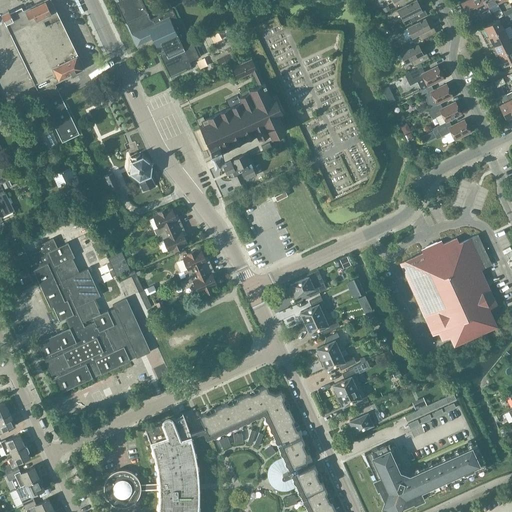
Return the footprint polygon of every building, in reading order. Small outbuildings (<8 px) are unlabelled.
[(79,134),(62,98),(55,84),(85,69),(51,0),(43,0),(24,10),(11,16),(9,11),(1,15),(38,92),(39,91),(43,99),(42,100),(62,142),(79,134)] [(114,0),(136,46),(153,39),(158,49),(163,47),(165,52),(160,55),(170,77),(192,67),(190,61),(201,56),(193,39),(188,42),(173,9),(151,19),(141,0),(114,0)] [(241,0),(227,0),(233,12),(245,6),(241,0)] [(415,0),(397,9),(403,20),(409,17),(411,23),(427,15),(424,9),(421,11),(415,0)] [(471,0),(465,0),(461,2),(468,18),(478,13),(471,0)] [(471,0),(478,13),(488,8),(483,0),(471,0)] [(425,18),(406,27),(412,38),(418,35),(420,40),(436,33),(433,27),(430,28),(425,18)] [(484,27),(489,37),(504,29),(499,19),(484,27)] [(227,20),(223,22),(228,33),(232,31),(227,20)] [(390,32),(394,41),(407,35),(404,26),(390,32)] [(489,37),(494,46),(509,39),(504,29),(489,37)] [(511,49),(511,44),(509,39),(494,46),(498,56),(511,49)] [(418,44),(399,53),(405,64),(411,61),(413,66),(416,65),(420,63),(429,59),(426,53),(423,54),(418,44)] [(511,49),(498,56),(503,66),(511,61),(511,49)] [(197,119),(196,119),(201,129),(201,130),(206,141),(210,149),(215,159),(223,156),(222,152),(257,136),(259,141),(270,135),(271,138),(286,132),(279,116),(285,113),(277,95),(270,98),(264,85),(266,84),(264,82),(263,83),(252,58),(232,67),(238,79),(253,72),(259,84),(240,93),(241,96),(239,97),(238,95),(226,101),(229,108),(205,120),(203,116),(197,119)] [(417,81),(421,89),(427,86),(428,86),(431,85),(443,79),(437,66),(424,72),(422,67),(418,69),(409,73),(414,83),(417,81)] [(404,73),(396,74),(398,86),(406,84),(404,73)] [(431,107),(436,104),(437,104),(440,103),(452,96),(446,84),(433,90),(431,85),(428,86),(427,86),(421,89),(418,91),(421,97),(425,95),(427,98),(426,99),(428,104),(430,104),(431,107)] [(511,117),(511,106),(509,100),(499,105),(506,120),(511,117)] [(440,103),(437,104),(436,104),(431,107),(427,109),(432,119),(442,114),(446,122),(449,121),(461,114),(455,102),(442,108),(440,103)] [(449,121),(446,122),(436,127),(441,137),(451,132),(455,140),(470,132),(464,120),(451,126),(449,121)] [(48,124),(36,129),(46,151),(58,145),(48,124)] [(429,140),(426,134),(420,137),(423,143),(429,140)] [(269,142),(261,146),(264,152),(272,148),(269,142)] [(230,160),(222,164),(224,167),(227,174),(229,172),(235,185),(243,181),(243,179),(246,178),(246,180),(256,175),(252,167),(251,168),(248,163),(250,162),(246,153),(234,159),(235,160),(231,162),(230,160)] [(131,158),(132,158),(133,161),(132,161),(131,160),(130,161),(131,162),(130,173),(129,174),(129,175),(130,174),(139,180),(139,182),(140,182),(144,192),(156,186),(155,184),(152,177),(152,176),(151,175),(152,165),(154,164),(153,163),(152,163),(143,157),(143,155),(142,155),(142,157),(141,157),(140,155),(140,154),(139,154),(139,155),(135,156),(133,158),(132,157),(131,158)] [(25,156),(16,160),(18,165),(27,160),(25,156)] [(0,217),(0,218),(15,211),(6,192),(3,193),(0,187),(0,183),(2,182),(7,180),(10,179),(5,168),(0,170),(0,217)] [(69,168),(54,176),(59,186),(74,179),(69,168)] [(114,173),(104,177),(111,193),(112,195),(122,191),(114,173)] [(7,180),(2,182),(5,189),(10,186),(7,180)] [(275,197),(277,201),(288,196),(285,191),(275,197)] [(107,195),(102,197),(105,205),(110,202),(107,195)] [(244,208),(250,219),(262,212),(256,201),(244,208)] [(157,236),(182,224),(180,218),(177,220),(172,208),(167,211),(166,209),(158,212),(159,214),(154,216),(159,228),(154,230),(157,236)] [(71,211),(64,214),(64,215),(66,220),(74,216),(71,211)] [(182,224),(157,236),(160,242),(164,240),(169,251),(174,249),(175,251),(183,247),(182,245),(187,243),(182,232),(185,231),(182,224)] [(427,324),(433,336),(439,333),(442,340),(450,337),(454,345),(497,326),(489,308),(497,305),(481,270),(492,265),(481,241),(478,234),(459,243),(457,238),(443,244),(442,241),(421,250),(423,253),(400,264),(427,324)] [(42,250),(33,254),(33,253),(28,256),(21,241),(6,248),(15,268),(16,268),(18,272),(7,277),(14,291),(31,284),(34,282),(36,281),(38,280),(51,308),(54,307),(60,320),(60,321),(62,320),(66,319),(67,320),(70,327),(37,342),(43,357),(45,361),(46,361),(52,374),(51,374),(54,381),(60,393),(93,378),(93,377),(102,373),(102,374),(130,361),(131,360),(130,359),(136,357),(137,358),(151,351),(126,298),(113,305),(115,309),(108,312),(108,310),(100,313),(93,298),(100,295),(88,268),(79,272),(73,258),(75,257),(68,242),(57,247),(53,238),(39,244),(42,250)] [(186,277),(212,266),(209,260),(206,261),(201,250),(196,252),(195,250),(187,254),(188,256),(183,258),(188,269),(184,271),(186,277)] [(122,251),(108,258),(117,277),(130,271),(130,270),(122,251)] [(347,257),(341,260),(345,267),(351,265),(350,264),(347,257)] [(212,266),(186,277),(189,283),(193,281),(198,293),(203,291),(205,294),(213,291),(211,287),(217,285),(211,273),(214,272),(212,266)] [(308,277),(291,285),(291,286),(289,287),(293,296),(295,295),(296,296),(308,291),(310,297),(327,289),(318,269),(307,275),(308,277)] [(134,270),(118,277),(120,282),(132,277),(139,293),(144,291),(143,289),(134,270)] [(357,278),(352,280),(359,295),(364,293),(357,278)] [(365,295),(358,299),(361,304),(368,301),(365,295)] [(303,324),(328,313),(321,296),(310,301),(312,307),(300,312),(302,317),(300,318),(303,324)] [(162,300),(155,303),(158,310),(161,316),(167,313),(162,300)] [(328,313),(303,324),(306,330),(308,329),(310,334),(322,329),(324,334),(340,327),(337,321),(333,323),(328,313)] [(382,332),(375,335),(378,340),(384,338),(382,332)] [(316,354),(319,360),(339,351),(344,349),(337,333),(326,338),(328,343),(316,349),(318,353),(316,354)] [(390,350),(385,353),(387,358),(393,356),(390,350)] [(339,351),(319,360),(322,367),(324,366),(326,370),(338,365),(340,371),(356,363),(353,357),(349,359),(347,355),(342,357),(339,351)] [(332,391),(335,397),(361,386),(353,369),(342,374),(344,380),(333,385),(335,390),(332,391)] [(398,369),(392,372),(395,378),(401,375),(398,369)] [(208,436),(224,429),(265,410),(286,455),(283,456),(283,457),(277,460),(274,462),(271,465),(269,469),(268,473),(268,477),(269,481),(271,485),(275,487),(278,489),(282,490),(287,490),(291,489),(297,486),(297,487),(300,485),(312,511),(336,511),(315,464),(308,467),(306,461),(312,458),(281,391),(275,393),(269,391),(266,385),(199,416),(205,429),(208,436)] [(335,397),(338,403),(340,402),(342,407),(354,401),(356,407),(368,402),(361,386),(335,397)] [(374,401),(375,403),(375,404),(392,396),(391,393),(374,401)] [(0,418),(10,414),(5,402),(0,404),(0,418)] [(347,424),(351,432),(353,431),(354,433),(377,423),(372,412),(377,410),(374,403),(358,411),(360,416),(349,421),(349,423),(347,424)] [(158,489),(158,497),(158,510),(157,511),(199,511),(200,504),(200,491),(199,477),(198,463),(195,450),(192,436),(201,433),(204,433),(206,437),(208,436),(205,429),(200,430),(190,433),(186,420),(183,413),(182,413),(183,416),(183,417),(176,420),(175,417),(148,429),(146,429),(145,429),(150,443),(154,456),(156,470),(158,483),(158,485),(141,485),(140,484),(140,482),(139,480),(138,479),(137,477),(136,476),(135,475),(134,474),(132,473),(131,472),(129,471),(128,471),(126,470),(125,470),(123,470),(121,470),(120,470),(118,470),(117,471),(115,471),(113,472),(112,473),(111,474),(109,475),(108,476),(107,478),(106,479),(105,480),(105,482),(104,484),(104,485),(104,487),(104,488),(104,489),(104,490),(104,492),(104,494),(105,495),(105,496),(106,497),(107,498),(107,499),(109,501),(110,502),(111,503),(112,504),(114,505),(115,505),(117,506),(118,506),(120,507),(122,507),(124,507),(126,506),(129,506),(130,505),(132,504),(133,503),(135,502),(136,500),(137,499),(139,497),(139,496),(140,494),(140,492),(141,491),(141,489),(158,489)] [(0,434),(3,433),(2,431),(15,425),(10,414),(0,418),(0,434)] [(0,447),(3,447),(4,450),(6,454),(11,452),(25,446),(19,435),(6,441),(5,439),(1,442),(1,443),(0,443),(0,447)] [(386,444),(378,447),(371,450),(365,453),(371,467),(392,457),(386,444)] [(478,445),(464,451),(474,473),(475,473),(474,473),(487,467),(484,460),(485,460),(482,453),(481,453),(478,445)] [(27,447),(26,446),(25,447),(25,446),(11,452),(13,457),(8,459),(10,463),(3,467),(6,474),(19,468),(17,464),(30,458),(28,453),(29,451),(27,447)] [(451,457),(461,479),(467,476),(467,477),(468,476),(474,473),(474,474),(474,473),(464,451),(451,457)] [(398,470),(392,457),(371,467),(377,479),(376,480),(398,470)] [(438,463),(448,485),(461,479),(451,457),(438,463)] [(425,469),(435,491),(448,485),(438,463),(425,469)] [(12,480),(16,489),(26,484),(39,478),(34,467),(21,473),(19,468),(6,474),(9,481),(12,480)] [(412,475),(422,497),(422,496),(435,491),(425,469),(412,475)] [(391,508),(404,476),(400,474),(398,470),(376,480),(377,480),(379,486),(379,487),(380,487),(386,500),(384,504),(387,505),(386,507),(387,507),(391,508)] [(422,497),(412,475),(408,477),(404,476),(391,508),(396,510),(396,511),(397,511),(398,509),(400,510),(402,506),(415,500),(416,500),(415,499),(421,497),(422,497)] [(39,478),(26,484),(16,489),(23,505),(35,500),(32,495),(44,490),(39,478)] [(50,511),(54,511),(49,499),(36,504),(35,500),(23,505),(26,511),(50,511)]
